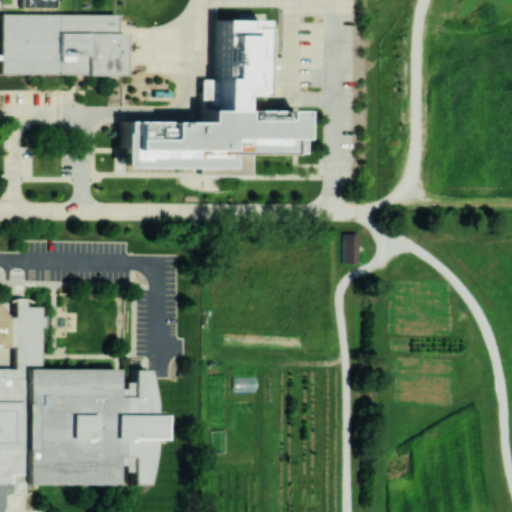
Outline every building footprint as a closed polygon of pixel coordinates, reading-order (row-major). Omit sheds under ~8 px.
[(0,73),(120,74),(121,32),(112,32),(113,14),(0,13),(0,73)] [(112,119),(113,165),(196,167),(196,175),(247,175),(247,154),(289,154),(289,108),(231,108),(232,93),(255,95),(254,17),(211,17),(209,77),(194,78),(193,120),(112,119)] [(354,233),(340,233),(340,262),(355,262),(354,233)] [(0,492),(5,496),(24,493),(36,488),(36,484),(110,484),(111,464),(118,465),(118,472),(125,472),(125,484),(142,485),(146,469),(148,455),(149,442),(153,442),(154,439),(156,439),(156,413),(153,413),(153,410),(149,410),(148,398),(146,388),(149,388),(147,379),(144,380),(141,368),(124,368),(125,380),(111,380),(111,368),(35,368),(35,328),(40,328),(39,315),(34,315),(34,305),(20,305),(20,300),(24,302),(26,301),(19,298),(16,298),(12,297),(7,298),(4,299),(1,300),(2,302),(5,301),(7,300),(7,315),(3,316),(0,313),(0,347),(7,347),(8,369),(0,368),(0,492)] [(210,452),(223,452),(223,430),(209,430),(210,452)]
